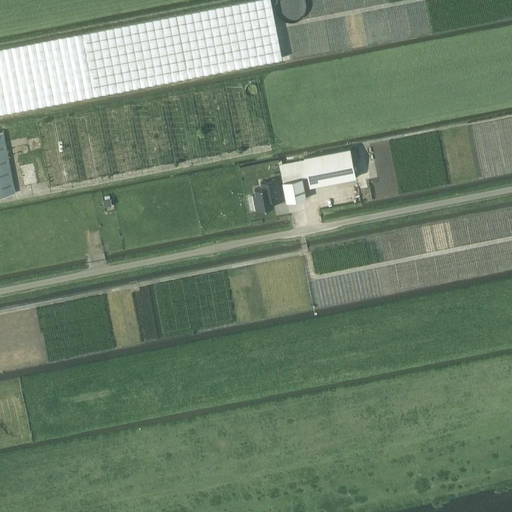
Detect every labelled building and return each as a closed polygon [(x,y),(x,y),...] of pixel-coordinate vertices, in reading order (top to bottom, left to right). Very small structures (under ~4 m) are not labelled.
[(268,0),(237,0),(214,4),(60,34),(0,45),(0,111),(104,91),(226,67),(280,58),(268,0)] [(302,16),(303,0),(279,0),(278,14),(302,16)] [(5,141),(34,135),(32,123),(2,129),(5,141)] [(0,195),(14,192),(2,131),(0,131),(0,195)] [(351,148),(305,156),(310,186),(356,177),(351,148)] [(23,185),(37,183),(31,153),(18,155),(23,185)] [(261,187),(254,189),(255,194),(248,195),(251,209),(255,208),(255,210),(262,209),(274,206),(273,199),(280,197),(279,191),(277,177),(260,181),(261,187)] [(286,202),(306,198),(302,179),(283,183),(286,202)] [(111,205),(110,198),(103,199),(104,206),(111,205)]
